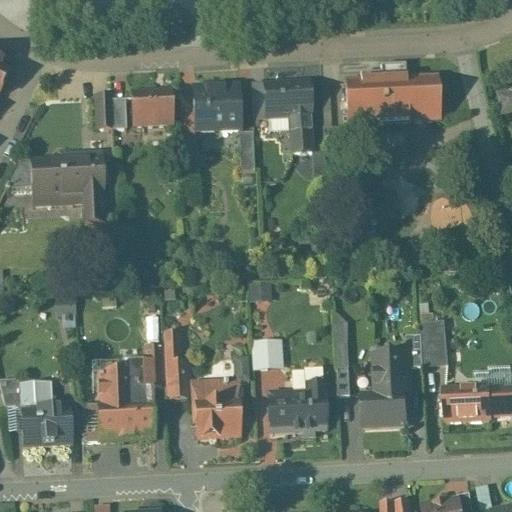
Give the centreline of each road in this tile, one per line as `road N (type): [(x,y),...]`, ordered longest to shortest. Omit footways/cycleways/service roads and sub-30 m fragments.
road 1 (residential): [(511,18),(461,38),(319,51),(95,59),(42,51)]
road 2 (residential): [(188,483),(511,466)]
road 3 (residential): [(0,493),(188,483)]
